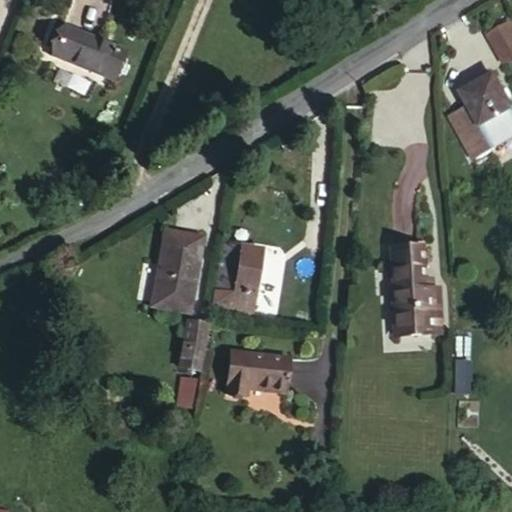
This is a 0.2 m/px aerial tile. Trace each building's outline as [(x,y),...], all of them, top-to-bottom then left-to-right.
[(487,36),(503,61),(511,55),(511,32),(507,25),(487,36)] [(50,56),(111,82),(124,54),(63,27),(50,56)] [(462,91),(469,104),(481,126),(511,107),(511,103),(494,72),(462,91)] [(511,107),(481,126),(469,104),(451,114),(476,159),(511,138),(511,107)] [(203,241),(167,235),(153,309),(189,317),(203,241)] [(263,253),(224,247),(214,305),(253,312),(258,284),(267,286),(270,270),(260,269),(263,253)] [(422,250),(390,251),(397,337),(438,334),(435,290),(425,291),(422,250)] [(180,369),(199,373),(207,330),(189,326),(180,369)] [(290,358),(231,352),(227,393),(249,395),(250,389),(286,393),(290,358)]
